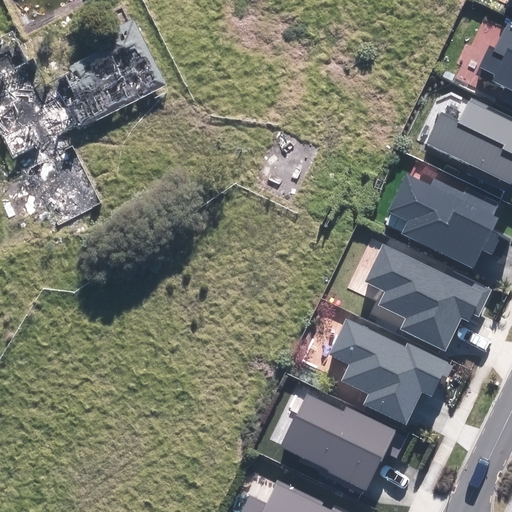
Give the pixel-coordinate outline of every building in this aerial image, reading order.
[(511,23),(509,22),(495,50),(490,47),(480,68),(495,75),(492,82),(511,91),(511,23)] [(113,210),(75,138),(165,91),(132,27),(97,45),(101,53),(48,81),(34,56),(26,60),(12,33),(0,39),(0,153),(9,171),(15,168),(53,241),(113,210)] [(441,113),(426,143),(511,184),(511,181),(511,118),(470,99),(460,122),(441,113)] [(431,187),(407,175),(390,211),(410,220),(403,234),(473,268),(482,248),(492,253),(501,234),(492,229),(504,204),(438,173),(431,187)] [(446,274),(382,243),(364,281),(387,291),(380,306),(407,319),(402,329),(445,349),(460,318),(469,322),(473,313),(479,317),(492,290),(448,269),(446,274)] [(406,348),(345,319),(329,353),(351,364),(342,382),(370,395),(365,405),(406,424),(421,391),(431,396),(439,380),(444,383),(453,365),(408,344),(406,348)] [(344,412),(308,395),(281,450),(367,490),(385,453),(395,458),(406,435),(347,407),(344,412)] [(250,497),(242,511),(372,511),(373,511),(283,469),(266,505),(250,497)]
